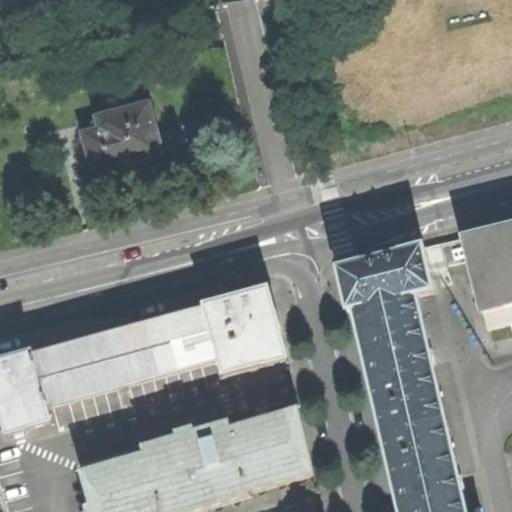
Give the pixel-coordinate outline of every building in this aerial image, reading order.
[(213,10),(196,13),(201,38),(218,34),(213,10)] [(103,132),(87,136),(97,173),(114,169),(116,178),(146,170),(159,167),(156,157),(162,156),(149,107),(100,120),(103,132)] [(511,226),(464,239),(483,314),(485,314),(488,329),(511,323),(511,226)] [(466,511),(417,298),(435,294),(424,249),(402,254),(403,256),(362,267),(362,265),(339,271),(349,314),(354,312),(400,511),(466,511)] [(288,361),(269,290),(0,362),(0,400),(10,435),(52,423),(49,408),(221,362),(225,376),(288,361)] [(307,439),(300,410),(232,430),(230,423),(199,432),(197,428),(174,435),(175,439),(143,448),(145,455),(82,473),(93,511),(201,511),(252,498),(251,494),(315,475),(307,439)]
